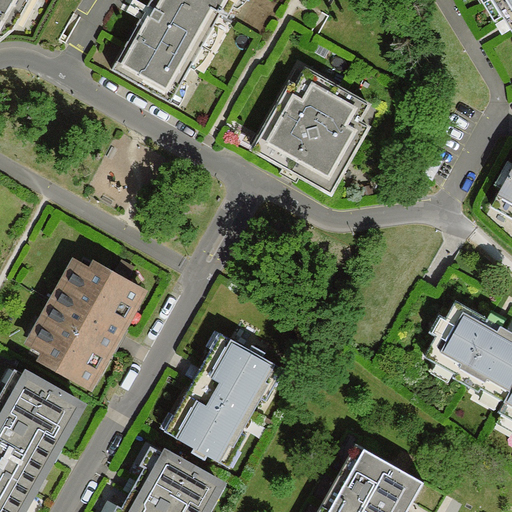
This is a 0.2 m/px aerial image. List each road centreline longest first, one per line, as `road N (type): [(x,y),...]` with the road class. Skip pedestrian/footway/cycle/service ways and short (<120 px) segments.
road 1 (residential): [(0,60),(29,60),(254,180)]
road 2 (residential): [(67,511),(200,276)]
road 3 (residential): [(0,162),(200,276)]
road 4 (residential): [(254,180),(336,221),(447,208)]
